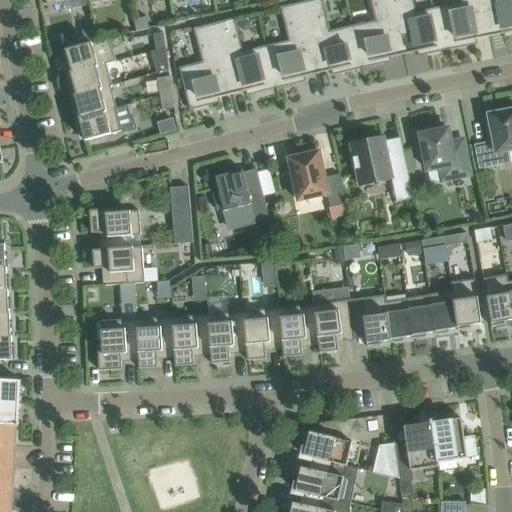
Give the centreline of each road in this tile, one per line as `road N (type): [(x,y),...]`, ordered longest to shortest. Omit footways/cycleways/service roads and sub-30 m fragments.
road 1 (residential): [(36,191),(348,105),(511,71)]
road 2 (residential): [(263,391),(484,361)]
road 3 (residential): [(263,391),(48,403)]
road 4 (residential): [(36,191),(48,403)]
road 5 (residential): [(0,0),(36,191)]
road 6 (residential): [(505,511),(484,361)]
road 7 (residential): [(245,511),(263,391)]
